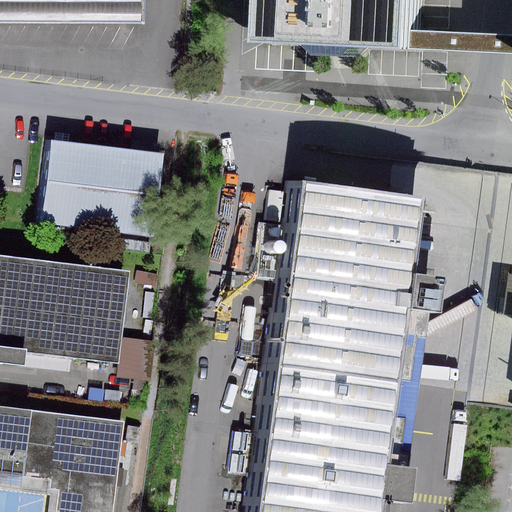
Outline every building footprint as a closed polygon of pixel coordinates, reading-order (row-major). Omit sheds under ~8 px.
[(0,0),(0,19),(140,20),(139,0),(0,0)] [(266,0),(265,42),(435,52),(494,53),(511,53),(511,34),(495,35),(435,31),(436,0),(266,0)] [(140,237),(150,154),(38,141),(28,224),(140,237)] [(414,268),(425,191),(302,174),(255,511),(382,511),(385,496),(412,500),(417,463),(412,462),(433,306),(438,306),(443,272),(414,268)] [(113,272),(0,258),(0,366),(2,367),(3,353),(102,365),(113,272)] [(0,368),(0,378),(12,380),(13,369),(0,368)] [(106,511),(117,422),(0,408),(0,487),(45,493),(42,511),(106,511)]
